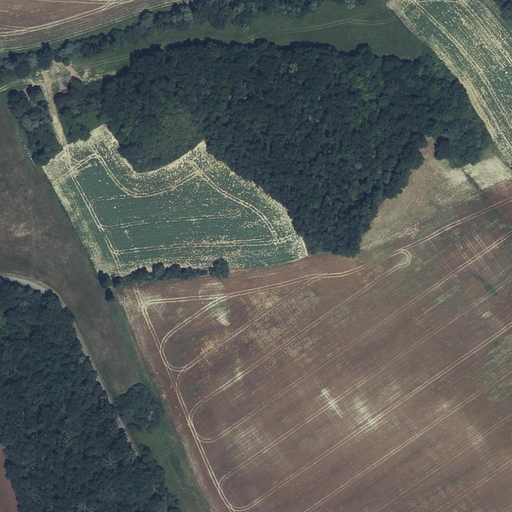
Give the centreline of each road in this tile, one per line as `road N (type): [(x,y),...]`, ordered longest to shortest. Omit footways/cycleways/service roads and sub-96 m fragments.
road 1 (track): [(0,88),(167,41),(255,37),(368,13)]
road 2 (tertiary): [(165,511),(67,313),(46,288),(0,275)]
